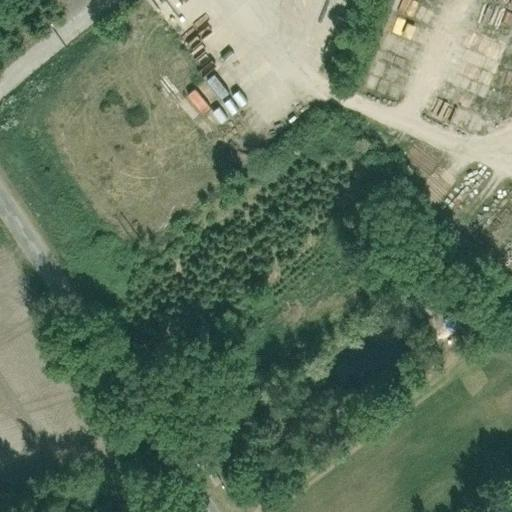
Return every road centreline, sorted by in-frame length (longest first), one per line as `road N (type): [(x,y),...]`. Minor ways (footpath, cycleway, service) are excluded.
road 1 (unclassified): [(199,511),(0,207)]
road 2 (unknown): [(105,0),(0,94)]
